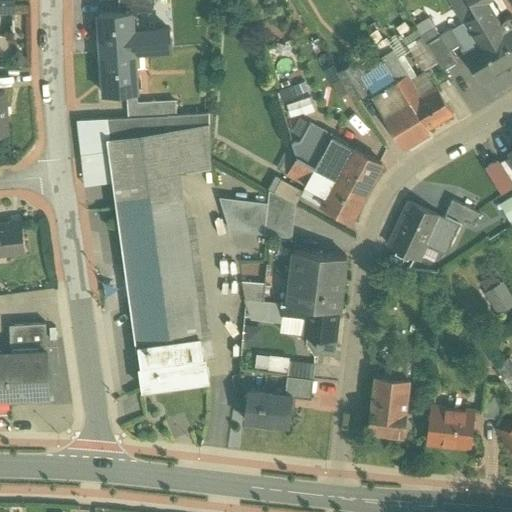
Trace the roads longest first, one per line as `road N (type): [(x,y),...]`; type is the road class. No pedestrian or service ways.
road 1 (residential): [(511,101),(407,160),(389,195),(367,251),(341,496)]
road 2 (residential): [(60,177),(100,467)]
road 3 (secondary): [(100,467),(341,496)]
road 4 (residential): [(51,0),(60,177)]
